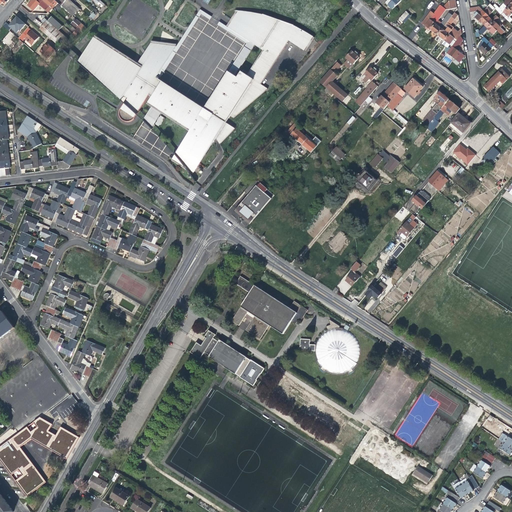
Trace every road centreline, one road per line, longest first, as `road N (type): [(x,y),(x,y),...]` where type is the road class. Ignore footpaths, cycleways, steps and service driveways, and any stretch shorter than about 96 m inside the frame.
road 1 (tertiary): [(210,215),(511,415)]
road 2 (tertiary): [(210,215),(0,75)]
road 3 (tertiary): [(0,87),(210,215)]
road 4 (residential): [(97,418),(210,215)]
road 5 (residential): [(0,181),(100,174),(156,210),(168,227),(166,243)]
road 6 (residential): [(466,90),(358,6)]
road 7 (residential): [(406,205),(486,109)]
